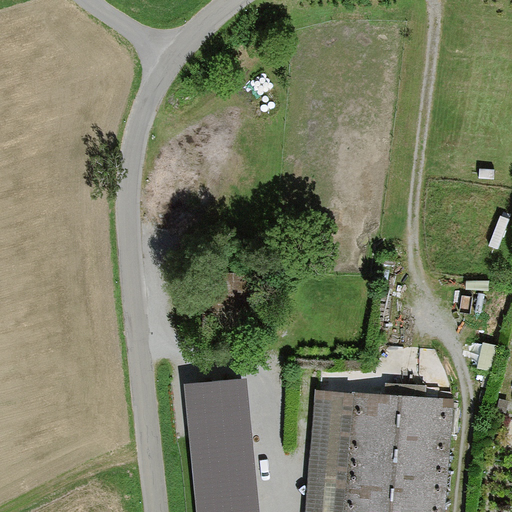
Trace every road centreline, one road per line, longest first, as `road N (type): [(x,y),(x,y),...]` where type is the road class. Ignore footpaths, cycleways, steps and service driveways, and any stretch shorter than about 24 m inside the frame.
road 1 (track): [(430,0),(407,243),(463,401),(457,511)]
road 2 (unclassified): [(156,511),(131,188),(152,84),(171,57)]
road 3 (track): [(283,511),(266,375)]
